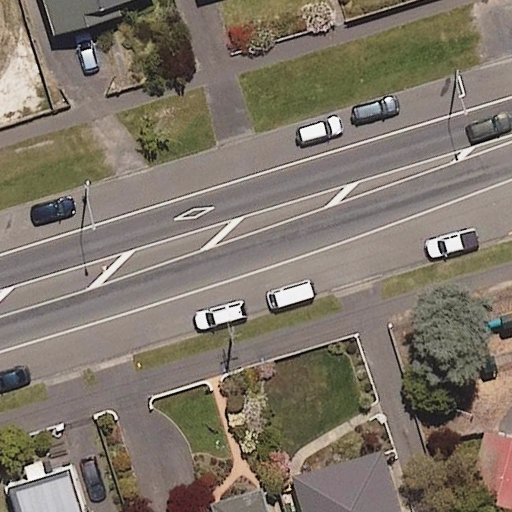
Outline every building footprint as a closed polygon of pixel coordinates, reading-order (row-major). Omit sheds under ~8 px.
[(118,9),(145,0),(49,0),(61,39),(122,20),(118,9)] [(511,437),(487,431),(472,490),(501,497),(499,505),(511,508),(511,437)] [(421,511),(418,503),(408,506),(387,434),(295,461),(309,511),(421,511)] [(89,511),(74,458),(11,477),(21,511),(89,511)] [(276,511),(263,472),(211,489),(215,501),(180,511),(276,511)]
